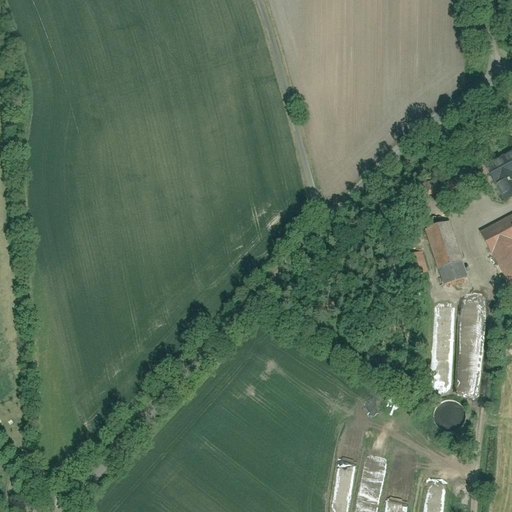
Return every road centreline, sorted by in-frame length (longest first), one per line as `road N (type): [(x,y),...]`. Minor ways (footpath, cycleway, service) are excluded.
road 1 (unclassified): [(63,511),(324,230)]
road 2 (unclassified): [(497,73),(417,131),(324,230)]
